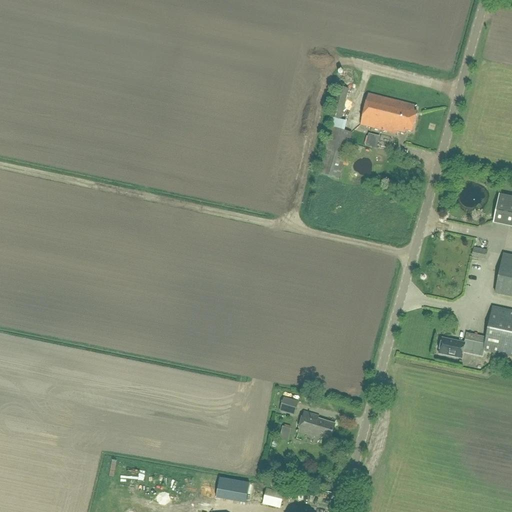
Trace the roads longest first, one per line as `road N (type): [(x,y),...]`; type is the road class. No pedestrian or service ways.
road 1 (tertiary): [(340,511),(485,0)]
road 2 (track): [(0,166),(413,255)]
road 3 (track): [(287,228),(325,71),(343,60)]
